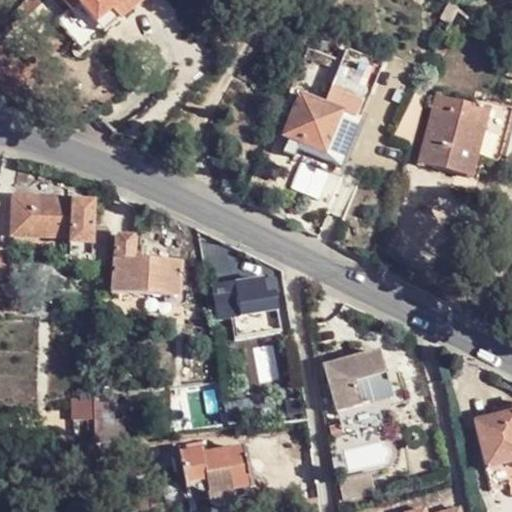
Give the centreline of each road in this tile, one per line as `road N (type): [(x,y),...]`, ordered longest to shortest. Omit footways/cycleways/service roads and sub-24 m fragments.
road 1 (tertiary): [(0,129),(138,176),(284,251)]
road 2 (residential): [(284,251),(330,511)]
road 3 (tertiary): [(284,251),(511,360)]
road 4 (unknown): [(208,212),(277,0)]
